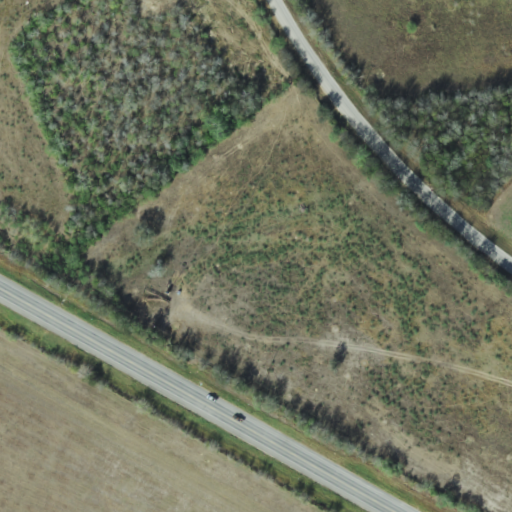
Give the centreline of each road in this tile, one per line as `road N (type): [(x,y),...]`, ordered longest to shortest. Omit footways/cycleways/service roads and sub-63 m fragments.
road 1 (primary): [(396,511),(0,286)]
road 2 (residential): [(511,260),(434,196),(360,117),(278,0)]
